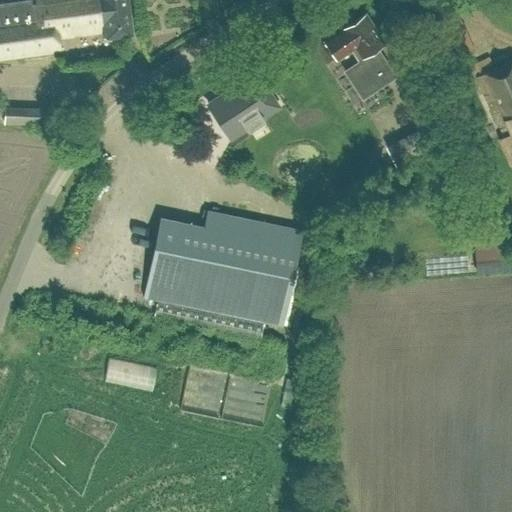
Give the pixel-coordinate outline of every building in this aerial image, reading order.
[(0,57),(60,50),(58,36),(99,31),(100,37),(132,33),(127,0),(35,0),(35,2),(31,2),(31,0),(8,0),(0,1),(0,57)] [(365,14),(324,40),(336,59),(351,49),(359,61),(344,71),(362,98),(395,76),(376,47),(384,42),(365,14)] [(499,137),(511,163),(511,58),(475,75),(503,135),(499,137)] [(3,106),(2,124),(35,125),(35,122),(50,123),(51,107),(3,106)] [(424,152),(443,140),(439,125),(420,130),(414,134),(424,152)] [(301,231),(204,211),(201,226),(157,217),(141,297),(281,326),(301,231)] [(474,241),(476,271),(511,269),(511,252),(511,238),(474,241)] [(227,408),(262,417),(269,390),(234,381),(227,408)]
